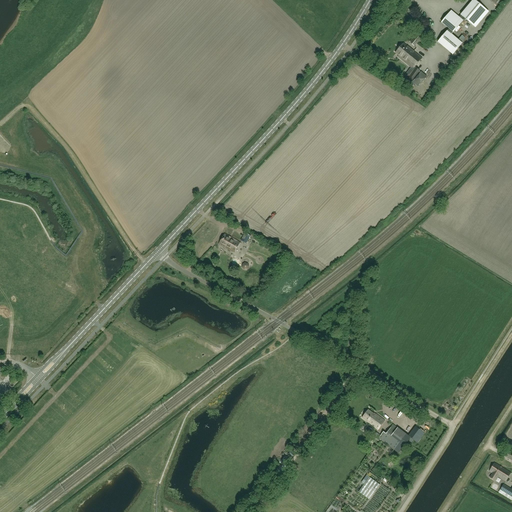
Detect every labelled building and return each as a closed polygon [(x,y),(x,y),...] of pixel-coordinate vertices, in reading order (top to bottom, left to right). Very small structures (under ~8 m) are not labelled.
[(451,11),(441,22),(449,29),(447,31),(451,34),(465,18),(475,27),(482,20),(479,17),(485,9),(474,0),(473,0),(459,17),(451,11)] [(468,28),(464,33),(469,37),(473,33),(468,28)] [(418,43),(425,35),(419,30),(410,42),(411,43),(410,43),(414,46),(417,43),(418,43)] [(438,42),(453,55),(462,43),(451,34),(447,31),(438,42)] [(415,67),(422,58),(404,43),(396,53),(399,55),(398,57),(413,69),(415,67)] [(420,71),(415,67),(408,77),(407,76),(404,80),(410,84),(418,73),(420,71)] [(418,87),(427,76),(422,72),(419,74),(413,82),(418,87)] [(219,244),(228,249),(234,253),(240,243),(225,234),(219,244)] [(249,245),(252,239),(245,234),(241,241),(249,245)] [(378,430),(385,421),(376,414),(375,415),(368,410),(362,418),(373,425),(373,426),(378,430)] [(384,432),(379,438),(394,450),(399,453),(411,438),(409,436),(393,424),(386,434),(384,432)] [(287,465),(290,460),(285,456),(281,461),(287,465)] [(494,480),(497,476),(506,481),(511,473),(496,464),(494,463),(489,472),(493,473),(490,478),(494,480)] [(370,477),(359,492),(369,499),(380,485),(370,477)] [(503,485),(500,490),(509,495),(511,489),(511,490),(503,485)] [(387,499),(381,505),(385,510),(388,507),(391,510),(394,507),(387,499)]
